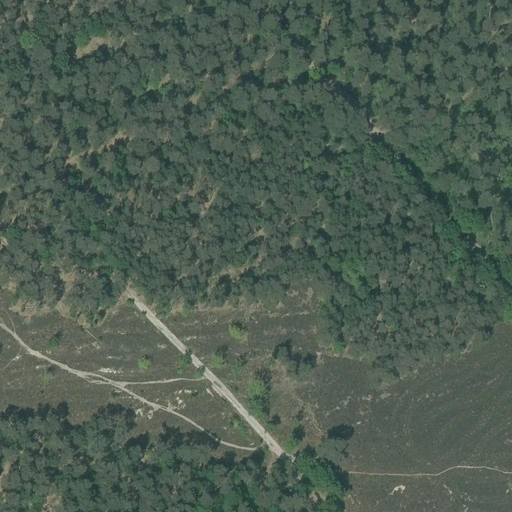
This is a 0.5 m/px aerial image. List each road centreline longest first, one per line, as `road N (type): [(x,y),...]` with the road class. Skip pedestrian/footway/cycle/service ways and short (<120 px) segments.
road 1 (track): [(332,511),(0,156)]
road 2 (track): [(511,298),(378,144)]
road 3 (track): [(378,144),(252,0)]
